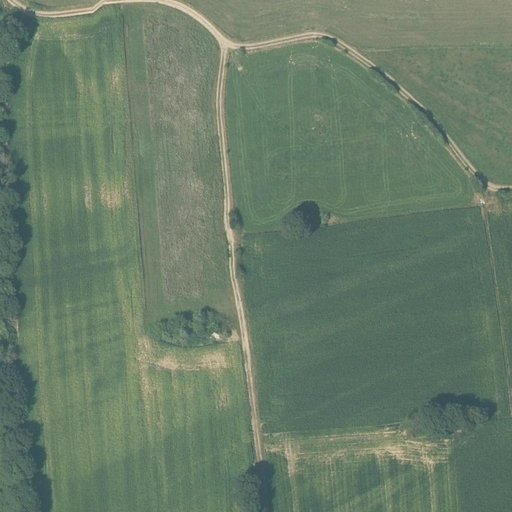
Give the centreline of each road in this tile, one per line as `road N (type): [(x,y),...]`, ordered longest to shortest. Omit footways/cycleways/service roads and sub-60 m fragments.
road 1 (track): [(9,0),(35,14),(168,9),(226,51),(246,54),(311,42),(338,49),(409,101),(489,190),(511,190)]
road 2 (track): [(226,51),(220,122),(264,511)]
